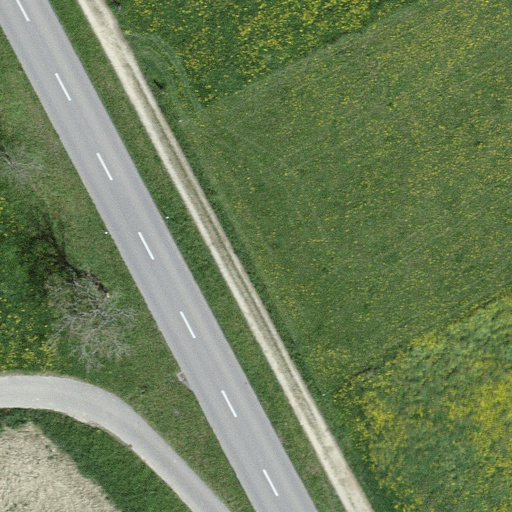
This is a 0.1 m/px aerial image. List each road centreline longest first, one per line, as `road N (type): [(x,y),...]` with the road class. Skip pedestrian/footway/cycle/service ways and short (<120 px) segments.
road 1 (tertiary): [(15,0),(283,511)]
road 2 (track): [(94,0),(360,511)]
road 3 (unclassified): [(0,393),(74,397),(107,411),(212,511)]
